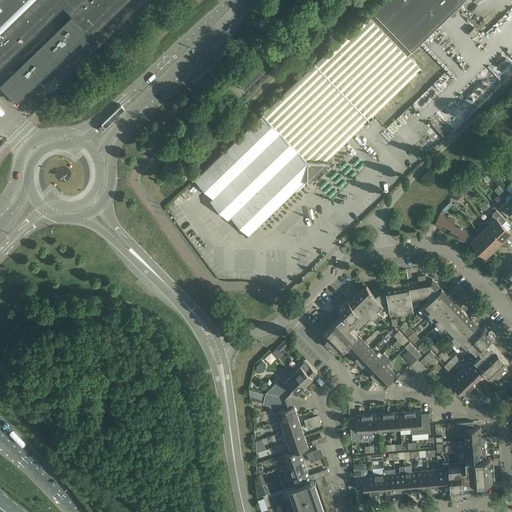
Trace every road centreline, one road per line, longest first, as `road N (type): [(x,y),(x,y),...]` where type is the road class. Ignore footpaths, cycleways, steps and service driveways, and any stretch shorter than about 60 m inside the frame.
road 1 (residential): [(294,315),(342,266),(383,253),(442,250),(481,285)]
road 2 (secondary): [(130,124),(251,0)]
road 3 (secondary): [(233,0),(118,108)]
road 4 (residential): [(476,416),(419,395),(370,401),(339,375)]
road 5 (residential): [(341,511),(331,481),(333,442),(317,396),(339,375)]
